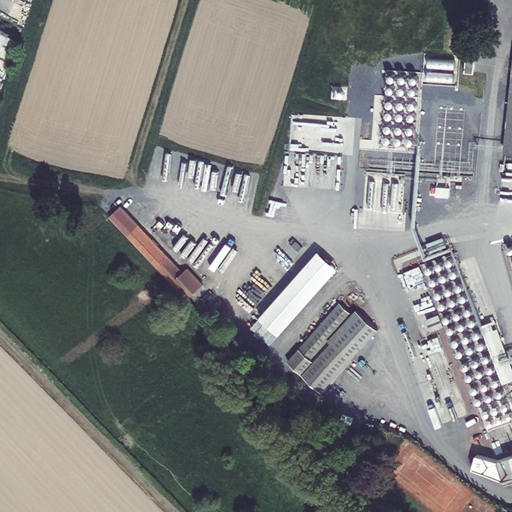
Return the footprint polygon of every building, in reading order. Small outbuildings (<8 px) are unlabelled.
[(466,71),(477,71),(477,46),(467,46),(466,71)] [(368,187),(367,212),(383,213),(383,216),(400,217),(401,188),(368,187)] [(106,219),(170,285),(181,274),(149,241),(152,238),(150,236),(147,238),(118,208),(106,219)] [(431,250),(449,245),(446,235),(428,241),(431,250)] [(229,237),(201,263),(215,278),(242,252),(229,237)] [(335,274),(310,253),(247,325),(271,347),(335,274)] [(356,303),(347,295),(292,354),(291,353),(286,358),(288,360),(287,362),(320,391),(376,328),(355,309),(348,317),(345,315),(356,303)] [(497,318),(483,323),(503,382),(511,378),(511,358),(510,352),(508,352),(497,318)] [(436,399),(429,401),(440,428),(447,426),(436,399)] [(506,477),(511,475),(511,453),(499,457),(506,477)]
